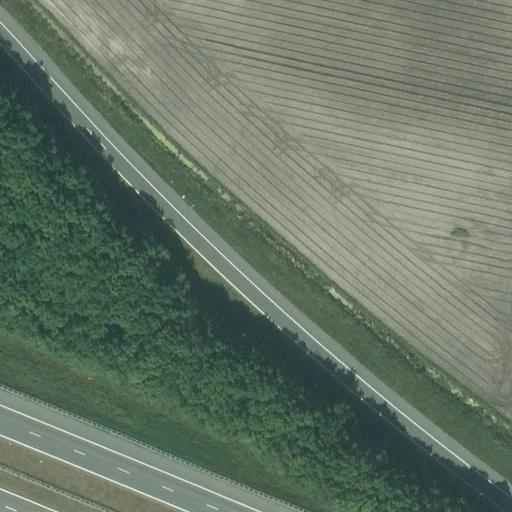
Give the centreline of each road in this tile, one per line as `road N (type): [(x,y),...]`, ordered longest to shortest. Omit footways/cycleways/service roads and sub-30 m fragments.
road 1 (motorway): [(511,508),(408,437),(257,305),(0,32)]
road 2 (motorway): [(218,511),(0,422)]
